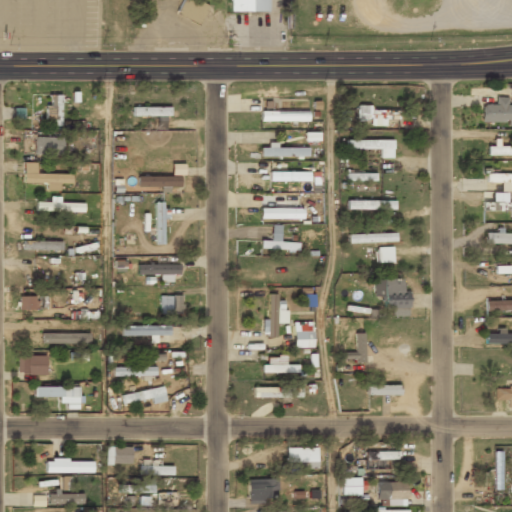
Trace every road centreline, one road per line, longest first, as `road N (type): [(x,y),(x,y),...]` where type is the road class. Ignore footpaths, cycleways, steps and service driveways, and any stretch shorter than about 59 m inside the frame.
road 1 (secondary): [(0,67),(511,60)]
road 2 (residential): [(0,428),(511,426)]
road 3 (residential): [(441,511),(440,65)]
road 4 (residential): [(216,511),(216,65)]
